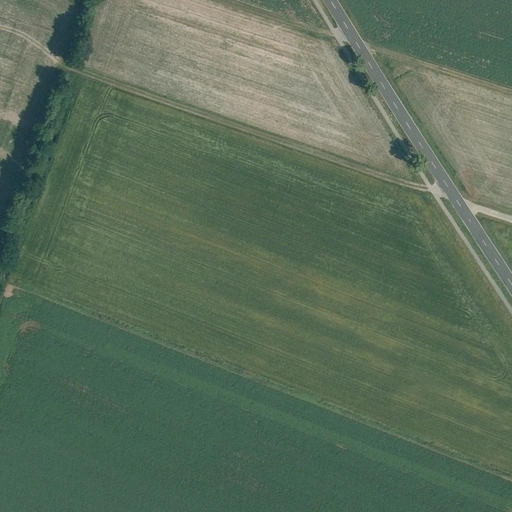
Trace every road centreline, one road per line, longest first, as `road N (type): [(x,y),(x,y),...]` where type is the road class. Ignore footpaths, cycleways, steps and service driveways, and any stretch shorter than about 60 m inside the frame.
road 1 (tertiary): [(323,0),(511,295)]
road 2 (track): [(511,91),(345,38)]
